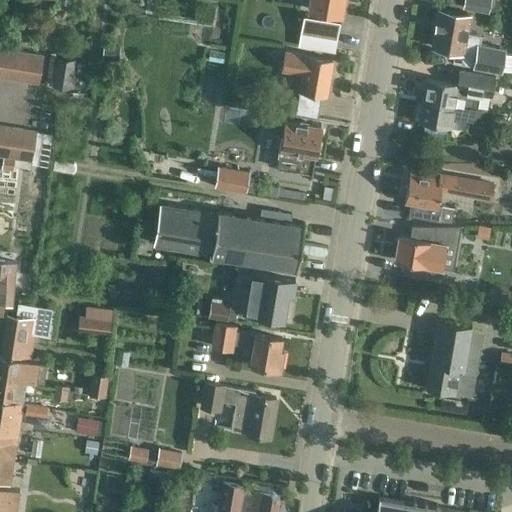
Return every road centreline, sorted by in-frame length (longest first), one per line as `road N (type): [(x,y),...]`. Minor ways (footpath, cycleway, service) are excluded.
road 1 (residential): [(321,415),(394,0)]
road 2 (residential): [(321,415),(511,449)]
